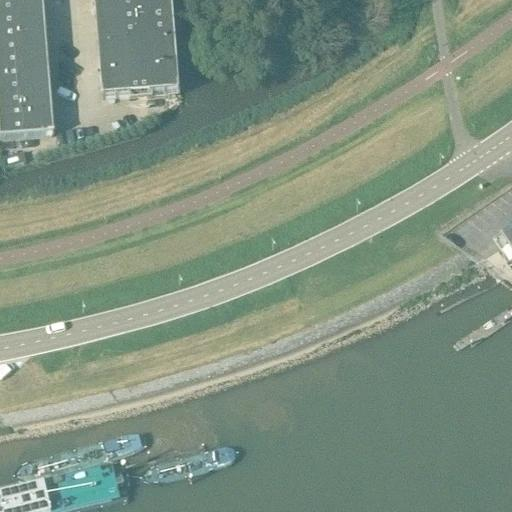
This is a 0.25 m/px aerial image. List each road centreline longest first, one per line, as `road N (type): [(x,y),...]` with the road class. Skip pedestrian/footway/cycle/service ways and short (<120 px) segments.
road 1 (tertiary): [(0,350),(143,316),(270,270),(464,169)]
road 2 (unclassified): [(464,169),(434,0)]
